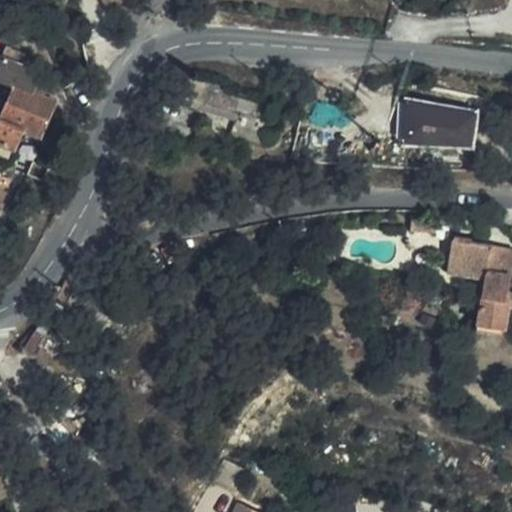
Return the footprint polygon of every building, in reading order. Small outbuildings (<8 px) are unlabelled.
[(4,56),(0,63),(0,79),(9,83),(14,86),(33,94),(36,86),(40,77),(31,73),(34,63),(28,60),(25,65),(4,56)] [(9,83),(0,94),(0,110),(3,112),(14,86),(9,83)] [(27,131),(42,136),(56,102),(43,96),(45,90),(36,86),(33,94),(14,86),(3,112),(0,110),(0,142),(17,150),(27,131)] [(193,119),(206,123),(212,102),(236,110),(238,105),(200,93),(193,119)] [(399,142),(478,146),(480,102),(401,99),(399,142)] [(212,102),(206,123),(249,135),(245,150),(277,159),(281,145),(267,141),(271,127),(273,120),(236,110),(212,102)] [(267,141),(281,145),(285,131),(271,127),(267,141)] [(0,213),(10,191),(0,186),(0,213)] [(482,285),(478,340),(509,345),(510,306),(504,306),(509,254),(470,253),(470,245),(451,242),(449,281),(482,285)] [(0,492),(11,488),(0,461),(0,492)]
